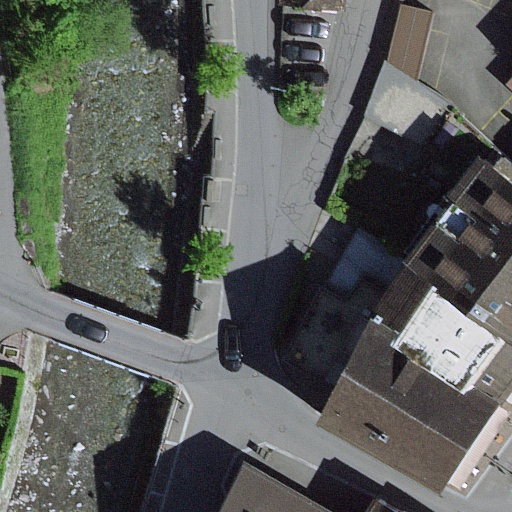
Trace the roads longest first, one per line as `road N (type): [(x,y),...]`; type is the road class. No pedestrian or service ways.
road 1 (tertiary): [(463,511),(228,382)]
road 2 (residential): [(268,218),(319,161),(364,52),(376,0)]
road 3 (tertiary): [(228,382),(0,289)]
road 4 (residential): [(268,218),(248,0)]
road 5 (unclassified): [(228,382),(268,218)]
road 6 (residential): [(186,511),(228,382)]
